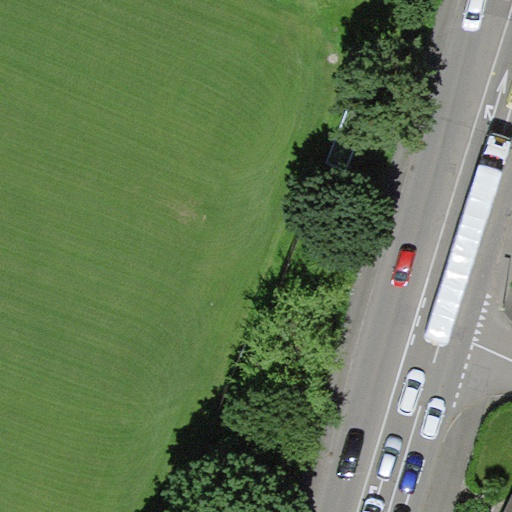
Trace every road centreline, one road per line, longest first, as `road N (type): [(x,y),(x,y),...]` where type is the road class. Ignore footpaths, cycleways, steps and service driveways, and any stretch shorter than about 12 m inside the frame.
road 1 (secondary): [(418,303),(501,0)]
road 2 (secondary): [(360,511),(418,303)]
